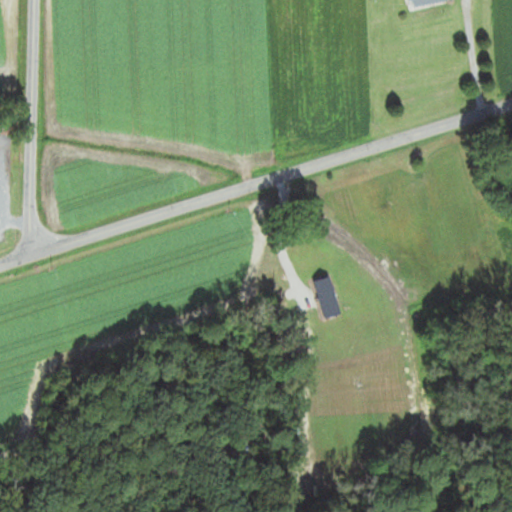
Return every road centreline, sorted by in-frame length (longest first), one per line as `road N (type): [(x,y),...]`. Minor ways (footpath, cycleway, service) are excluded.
road 1 (residential): [(0,263),(511,102)]
road 2 (residential): [(33,253),(34,0)]
